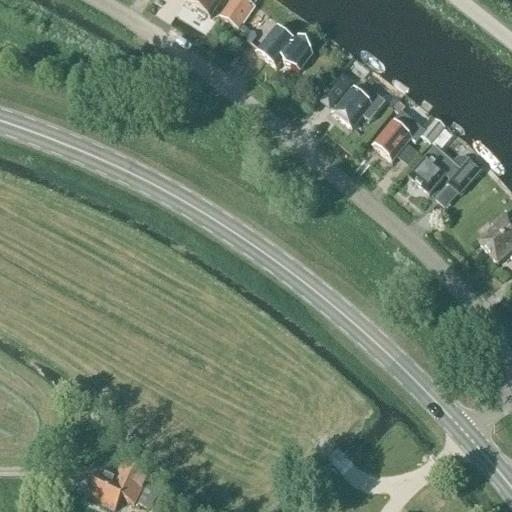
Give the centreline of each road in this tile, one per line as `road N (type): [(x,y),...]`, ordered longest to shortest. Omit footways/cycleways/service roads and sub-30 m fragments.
road 1 (secondary): [(464,434),(357,327),(260,252),(156,187),(0,123)]
road 2 (unclassified): [(511,372),(470,304),(385,220),(230,91),(95,0)]
